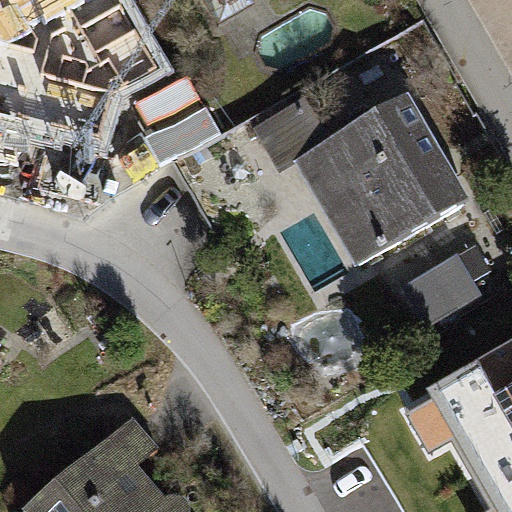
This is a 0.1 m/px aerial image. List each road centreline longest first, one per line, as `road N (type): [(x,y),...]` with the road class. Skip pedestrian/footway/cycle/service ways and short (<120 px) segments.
road 1 (residential): [(0,223),(73,246),(146,287),(197,341),(301,511)]
road 2 (residential): [(443,0),(511,119)]
